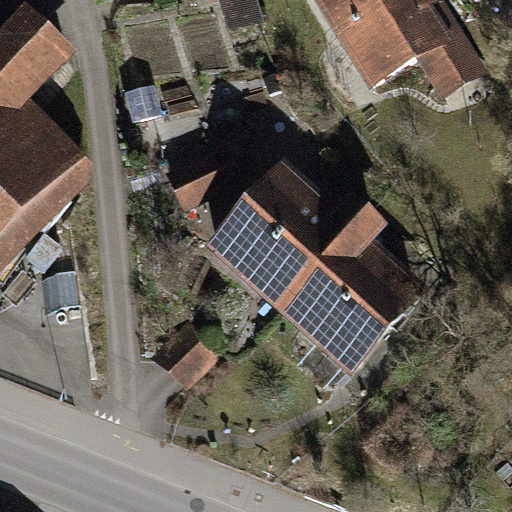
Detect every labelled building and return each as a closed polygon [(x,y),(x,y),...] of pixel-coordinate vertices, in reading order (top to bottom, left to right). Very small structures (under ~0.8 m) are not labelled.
[(219,0),(229,29),(257,21),(251,0),(219,0)] [(320,0),(375,88),(444,46),(415,0),(320,0)] [(0,236),(71,163),(16,111),(67,58),(24,16),(0,41),(0,236)] [(133,125),(163,118),(156,89),(126,95),(133,125)] [(222,192),(238,184),(225,155),(208,163),(222,192)] [(285,180),(220,252),(285,311),(364,224),(350,212),(337,226),(285,180)] [(364,224),(285,311),(351,370),(416,298),(364,251),(377,236),(364,224)] [(158,362),(187,388),(218,355),(189,329),(158,362)] [(511,365),(511,355),(497,338),(459,370),(479,394),(511,365)]
